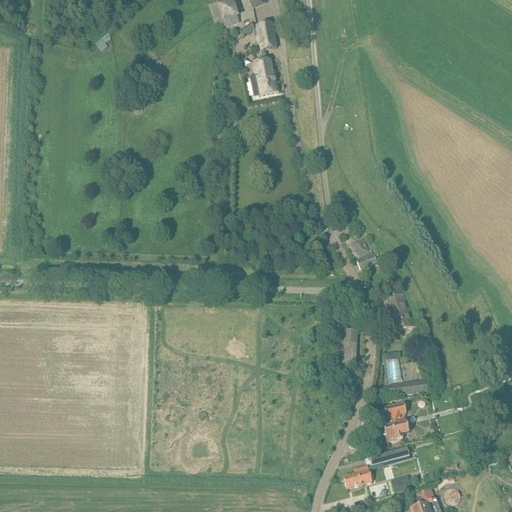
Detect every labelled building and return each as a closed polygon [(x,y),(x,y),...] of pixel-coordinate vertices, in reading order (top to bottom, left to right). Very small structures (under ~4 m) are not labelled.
[(239,18),(233,2),(231,2),(230,0),(221,0),(216,2),(218,6),(216,7),(222,24),(224,23),(226,29),(239,24),(237,19),(239,18)] [(262,5),(259,0),(243,0),(249,11),(262,5)] [(250,23),(239,32),(243,38),(255,30),(250,23)] [(266,62),(264,51),(276,49),(271,24),(256,27),(263,62),(254,65),(260,97),(278,93),(274,73),(272,74),(270,61),(266,62)] [(101,40),(95,44),(101,52),(107,48),(101,40)] [(251,82),(244,83),(246,98),(253,97),(251,82)] [(336,225),(338,231),(347,228),(345,221),(336,225)] [(368,250),(363,239),(354,243),(358,252),(355,253),(359,260),(356,261),(361,273),(378,265),(377,262),(381,260),(378,253),(374,255),(371,249),(368,250)] [(395,334),(407,329),(413,327),(403,295),(384,302),(395,334)] [(356,370),(357,333),(340,333),(340,369),(356,370)] [(425,388),(427,388),(426,381),(389,386),(391,398),(426,393),(425,388)] [(409,434),(408,433),(409,432),(410,430),(410,428),(409,427),(407,427),(406,424),(400,425),(404,415),(406,415),(404,405),(384,410),(386,419),(389,419),(386,429),(384,429),(387,444),(402,441),(401,436),(409,434)] [(407,448),(370,459),(372,468),(410,458),(407,448)] [(370,480),(367,468),(354,472),(355,476),(343,479),(346,491),(356,488),(371,484),(370,480)] [(407,481),(390,485),(394,499),(410,495),(407,481)] [(438,511),(430,489),(415,495),(419,506),(409,510),(410,511),(438,511)] [(451,503),(460,501),(458,492),(449,494),(451,503)]
